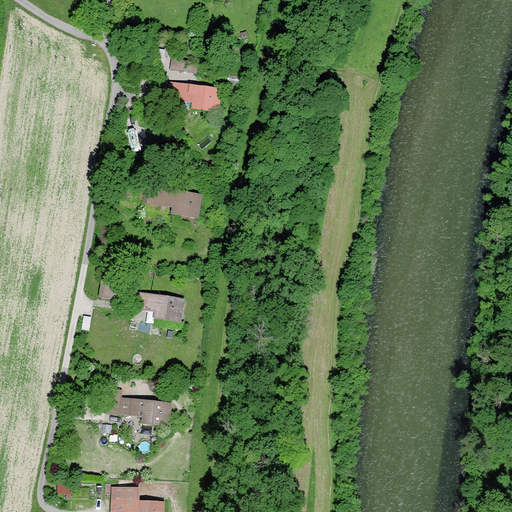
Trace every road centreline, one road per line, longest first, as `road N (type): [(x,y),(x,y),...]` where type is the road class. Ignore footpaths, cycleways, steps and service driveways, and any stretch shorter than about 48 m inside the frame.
road 1 (residential): [(59,511),(46,507),(40,490),(117,82),(107,38)]
road 2 (track): [(107,38),(227,49),(379,80)]
